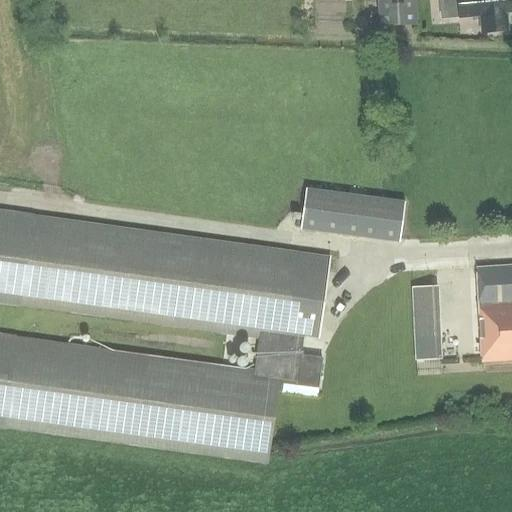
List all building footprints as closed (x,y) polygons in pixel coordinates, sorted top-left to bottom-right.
[(376,0),(378,27),(417,25),(415,0),(376,0)] [(511,0),(457,0),(459,19),(480,17),(481,34),(508,32),(507,14),(511,13),(511,0)] [(399,243),(405,203),(305,190),(300,230),(399,243)] [(301,355),(303,337),(319,339),(330,258),(0,212),(0,304),(258,339),(254,368),(0,333),(0,427),(4,428),(268,464),(279,383),(317,389),(321,358),(301,355)] [(511,267),(478,270),(478,269),(477,269),(482,359),(511,357),(511,267)] [(414,340),(441,339),(439,285),(412,287),(414,340)] [(414,340),(415,361),(442,360),(441,339),(414,340)]
